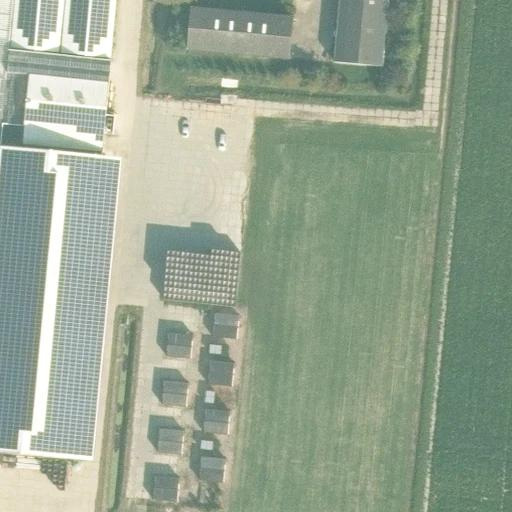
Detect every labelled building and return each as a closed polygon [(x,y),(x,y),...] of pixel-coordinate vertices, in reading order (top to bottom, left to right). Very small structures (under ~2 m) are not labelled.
[(114,59),(118,0),(0,0),(0,451),(73,458),(109,59),(114,59)] [(340,0),(335,63),(385,68),(390,0),(340,0)] [(189,52),(291,61),(294,17),(191,8),(189,52)] [(215,314),(213,338),(237,340),(239,316),(215,314)] [(169,334),(167,357),(191,360),(193,336),(169,334)] [(211,362),(209,385),(232,388),(235,364),(211,362)] [(165,382),(162,405),(186,408),(189,384),(165,382)] [(206,410),(204,433),(228,436),(230,412),(206,410)] [(160,429),(158,453),(182,455),(184,431),(160,429)] [(202,457),(200,481),(224,483),(226,460),(202,457)] [(156,477),(154,501),(177,503),(180,479),(156,477)] [(12,511),(85,511),(86,505),(36,499),(36,503),(14,501),(12,511)]
